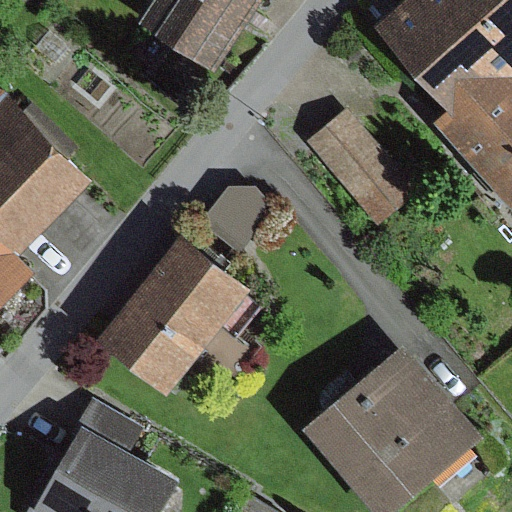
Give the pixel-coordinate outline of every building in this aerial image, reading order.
[(154,0),(146,12),(223,63),(264,0),(154,0)] [(511,0),(401,0),(381,19),(457,102),(496,67),(511,66),(511,0)] [(511,66),(496,67),(457,102),(442,116),(511,191),(511,66)] [(0,95),(10,85),(0,83),(0,95)] [(0,303),(40,264),(22,246),(97,172),(10,85),(0,95),(0,303)] [(420,188),(352,106),(313,139),(381,221),(420,188)] [(231,184),(203,221),(241,251),(277,202),(259,183),(231,184)] [(102,333),(173,388),(224,323),(240,336),(267,302),(250,289),(257,280),(186,225),(102,333)] [(408,339),(310,422),(387,511),(392,511),(487,431),(408,339)] [(148,424),(95,396),(83,419),(88,421),(135,448),(148,424)] [(88,421),(42,500),(37,498),(28,511),(162,511),(184,476),(135,448),(88,421)]
